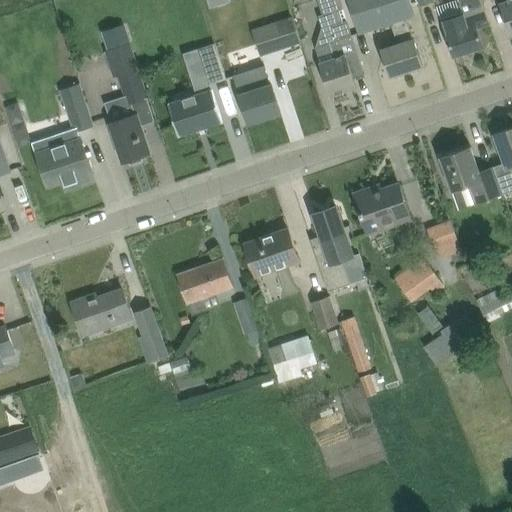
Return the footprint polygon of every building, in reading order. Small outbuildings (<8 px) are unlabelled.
[(317,0),(322,15),(343,8),(340,0),(317,0)] [(415,16),(409,0),(348,0),(360,34),(392,23),(399,44),(382,49),(391,76),(423,65),(408,18),(415,16)] [(483,45),(478,29),(490,25),(481,0),(461,0),(465,11),(442,19),(448,36),(447,36),(454,55),(483,45)] [(511,0),(501,4),(505,16),(511,35),(511,0)] [(292,15),(251,28),(261,58),(302,44),(292,15)] [(352,35),(347,20),(332,25),(337,41),(316,47),(332,95),(356,87),(355,82),(366,78),(353,36),(352,35)] [(226,80),(215,45),(198,50),(209,85),(226,80)] [(235,75),(236,80),(249,121),(281,111),(273,86),(271,86),(266,70),(252,75),(251,70),(248,67),(235,71),(235,75)] [(128,105),(148,98),(138,69),(118,76),(128,105)] [(62,90),(76,131),(93,125),(79,84),(62,90)] [(223,121),(217,102),(213,89),(169,103),(180,135),(223,121)] [(13,125),(19,123),(24,117),(19,103),(6,107),(13,125)] [(151,153),(145,134),(138,112),(109,121),(123,163),(151,153)] [(511,126),(495,133),(506,162),(494,166),(496,172),(501,184),(504,194),(511,190),(511,126)] [(37,153),(48,186),(76,176),(79,185),(95,180),(81,138),(37,153)] [(0,174),(10,171),(0,141),(0,174)] [(469,185),(476,203),(504,194),(501,184),(496,172),(494,166),(480,171),(471,146),(441,156),(453,190),(469,185)] [(374,192),(373,187),(355,194),(369,233),(370,232),(371,234),(386,229),(385,227),(412,218),(399,183),(374,192)] [(314,246),(329,290),(351,283),(342,259),(353,255),(336,205),(315,213),(325,242),(314,246)] [(451,218),(428,227),(441,258),(463,248),(451,218)] [(300,261),(295,247),(289,228),(245,243),(257,276),(300,261)] [(234,286),(230,277),(223,258),(179,274),(189,302),(234,286)] [(424,258),(395,279),(412,302),(432,288),(435,293),(445,286),(424,258)] [(133,317),(130,307),(123,288),(90,300),(89,296),(72,302),(84,335),(133,317)] [(476,299),(486,320),(511,307),(511,292),(495,300),(491,292),(476,299)] [(340,323),(331,296),(312,302),(320,330),(340,323)] [(245,335),(248,334),(252,344),(265,340),(250,297),(234,303),(245,335)] [(432,332),(443,325),(431,304),(420,311),(432,332)] [(148,364),(150,363),(170,355),(153,306),(135,313),(143,336),(138,338),(148,364)] [(443,334),(424,346),(437,366),(480,336),(465,315),(441,331),(443,334)] [(343,321),(359,372),(373,368),(356,317),(343,321)] [(16,352),(13,345),(6,326),(0,328),(0,366),(4,365),(1,357),(16,352)] [(270,347),(275,364),(288,360),(282,343),(270,347)] [(280,382),(281,382),(303,375),(301,368),(303,368),(299,357),(288,360),(275,364),(274,365),(277,373),(280,382)] [(75,388),(87,383),(83,372),(71,377),(75,388)] [(377,391),(371,375),(371,374),(361,377),(368,396),(378,393),(377,391)] [(31,425),(0,436),(0,463),(0,465),(40,450),(31,425)]
